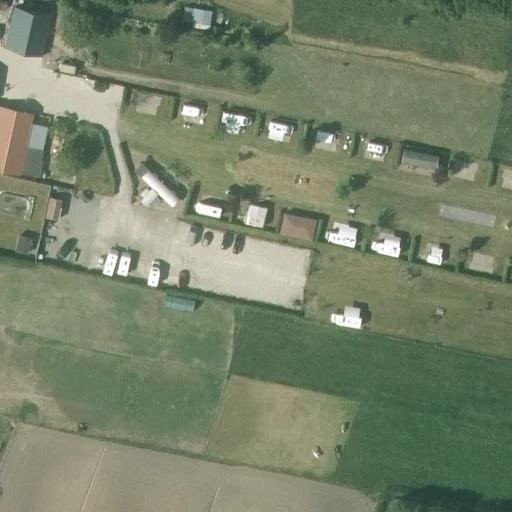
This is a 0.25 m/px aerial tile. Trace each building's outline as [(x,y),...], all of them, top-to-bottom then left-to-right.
[(52,18),(13,8),(3,48),(43,57),(52,18)] [(212,11),(195,9),(193,22),(210,24),(212,11)] [(137,112),(158,115),(160,97),(140,94),(137,112)] [(44,149),(27,146),(34,116),(0,108),(0,168),(38,177),(44,149)] [(271,139),(289,142),(292,124),(274,121),(271,139)] [(439,159),(405,152),(402,165),(437,172),(439,159)] [(472,181),(476,163),(460,160),(456,177),(472,181)] [(180,202),(142,165),(134,173),(172,210),(180,202)] [(511,172),(505,170),(501,187),(511,189),(511,172)] [(204,194),(199,212),(218,217),(223,198),(204,194)] [(46,219),(60,222),(64,202),(50,199),(46,219)] [(317,222),(285,215),(280,236),(312,243),(317,222)] [(336,241),(350,242),(352,227),(338,225),(336,241)] [(33,240),(20,237),(16,253),(29,256),(33,240)] [(446,267),(451,247),(430,242),(425,262),(446,267)] [(478,255),(475,272),(489,274),(492,257),(478,255)]
